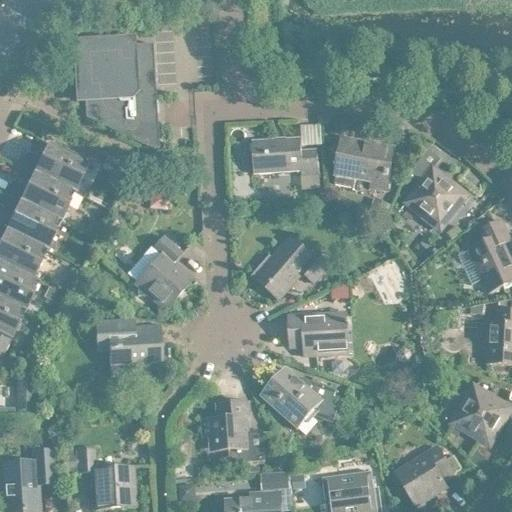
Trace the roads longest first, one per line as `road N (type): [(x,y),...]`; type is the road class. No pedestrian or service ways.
road 1 (residential): [(511,185),(480,147),(394,101),(234,102)]
road 2 (residential): [(221,334),(216,113),(234,102)]
